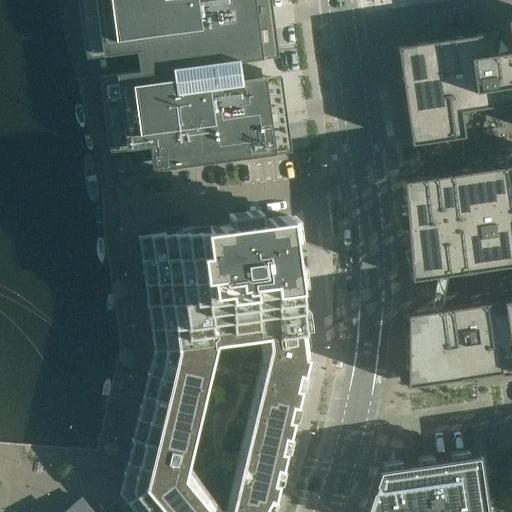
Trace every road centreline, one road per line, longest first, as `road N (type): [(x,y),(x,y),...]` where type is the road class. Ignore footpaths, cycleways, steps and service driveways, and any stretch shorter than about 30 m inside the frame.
road 1 (tertiary): [(326,511),(354,433),(364,373),(371,234),(363,173)]
road 2 (unknown): [(206,363),(190,455),(194,475),(213,481),(231,467),(242,400),(228,379)]
road 3 (residential): [(118,208),(363,173)]
road 4 (tertiary): [(363,173),(339,0)]
road 5 (unknown): [(192,197),(188,225),(206,363)]
